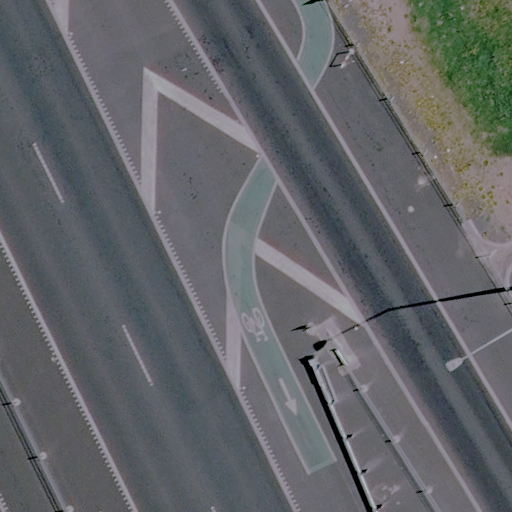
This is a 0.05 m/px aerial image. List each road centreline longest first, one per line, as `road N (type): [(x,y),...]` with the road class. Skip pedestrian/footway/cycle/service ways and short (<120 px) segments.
road 1 (motorway): [(203,0),(511,511)]
road 2 (motorway): [(0,74),(213,511)]
